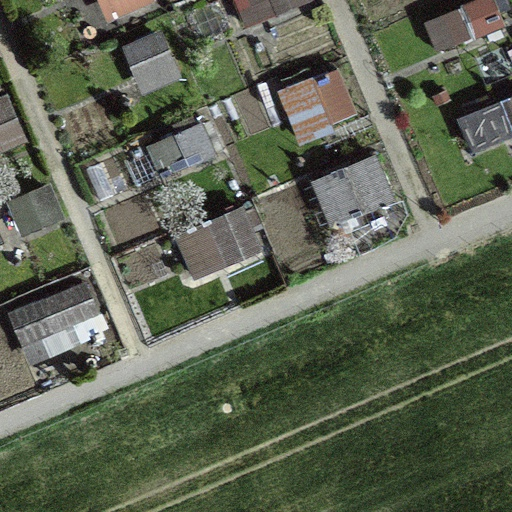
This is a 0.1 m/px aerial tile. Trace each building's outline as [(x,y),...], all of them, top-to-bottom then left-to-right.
[(100,0),(108,17),(147,0),(100,0)] [(303,0),(235,0),(245,24),(303,0)] [(505,23),(496,0),(460,0),(461,2),(423,17),(436,50),(444,47),(449,59),(469,51),(465,39),(484,31),(487,38),(503,32),(501,24),(505,23)] [(120,44),(141,90),(181,73),(160,26),(120,44)] [(484,83),(511,70),(511,66),(501,42),(471,56),(484,83)] [(333,122),(358,110),(338,65),(315,75),(313,70),(275,87),(299,141),(334,125),(333,122)] [(438,103),(452,98),(447,87),(434,92),(438,103)] [(6,89),(0,90),(0,148),(26,138),(6,89)] [(472,147),(511,131),(511,92),(459,113),(460,116),(448,121),(458,145),(464,143),(465,146),(471,144),(472,147)] [(146,142),(161,174),(223,146),(209,116),(202,119),(198,110),(175,121),(178,127),(146,142)] [(334,222),(395,195),(374,149),(313,176),(334,222)] [(66,214),(51,178),(6,196),(20,232),(66,214)] [(194,275),(271,242),(251,196),(174,230),(194,275)] [(147,259),(154,274),(167,268),(160,253),(147,259)] [(86,276),(8,309),(31,362),(57,351),(54,345),(91,329),(96,339),(88,342),(90,346),(107,339),(102,325),(107,323),(86,276)]
